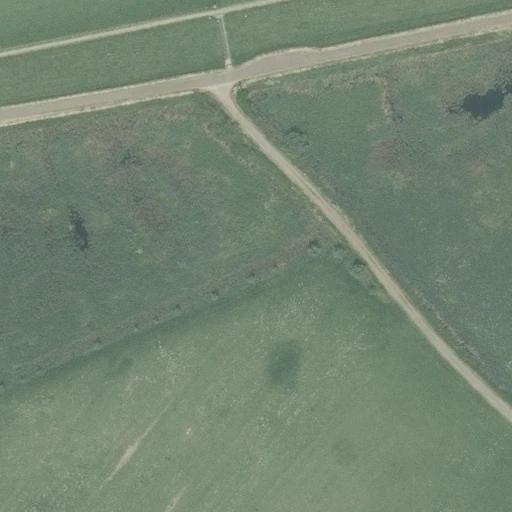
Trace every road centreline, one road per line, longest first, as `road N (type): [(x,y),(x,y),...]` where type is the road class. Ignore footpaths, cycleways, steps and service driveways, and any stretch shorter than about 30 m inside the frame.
road 1 (track): [(0,98),(217,64),(511,3)]
road 2 (track): [(511,400),(430,324),(217,64)]
